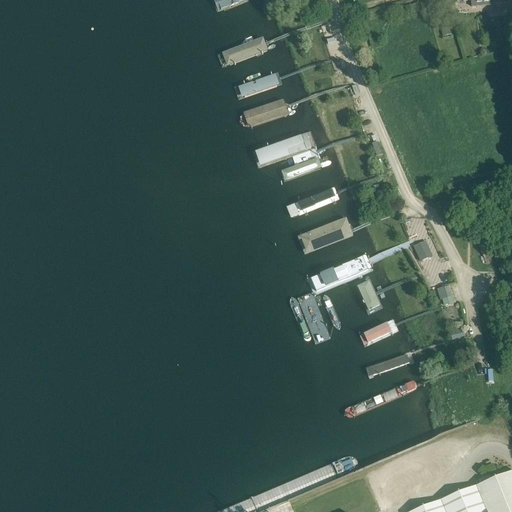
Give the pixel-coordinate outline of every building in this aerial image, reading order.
[(244,0),(214,0),(220,14),(246,4),(244,0)] [(429,9),(440,5),(438,0),(424,0),(420,2),(422,7),(428,6),(429,9)] [(409,15),(420,12),(418,3),(406,7),(409,15)] [(442,31),(443,38),(452,36),(450,29),(442,31)] [(269,51),(263,38),(222,53),(227,66),(269,51)] [(280,87),(276,75),(239,88),(242,98),(280,87)] [(289,116),(284,101),(244,114),(249,129),(289,116)] [(312,150),(307,135),(256,153),(261,167),(312,150)] [(382,154),(378,142),(372,144),(377,157),(382,154)] [(337,199),(334,189),(298,204),(302,213),(337,199)] [(346,218),(298,238),(304,255),(353,237),(346,218)] [(483,220),(473,224),(477,234),(487,230),(483,220)] [(420,263),(433,257),(427,242),(413,248),(420,263)] [(486,264),(495,260),(491,249),(482,253),(486,264)] [(364,258),(312,279),(317,292),(369,271),(364,258)] [(369,280),(358,285),(369,310),(381,305),(369,280)] [(442,300),(443,300),(444,306),(455,304),(450,290),(440,293),(442,300)] [(367,344),(392,334),(387,324),(364,333),(367,344)] [(452,341),(463,338),(461,331),(450,334),(452,341)] [(409,360),(405,354),(376,367),(379,374),(409,360)] [(495,374),(489,368),(484,374),(491,381),(495,374)] [(417,390),(415,382),(351,404),(354,411),(417,390)] [(511,511),(511,472),(414,511),(511,511)]
